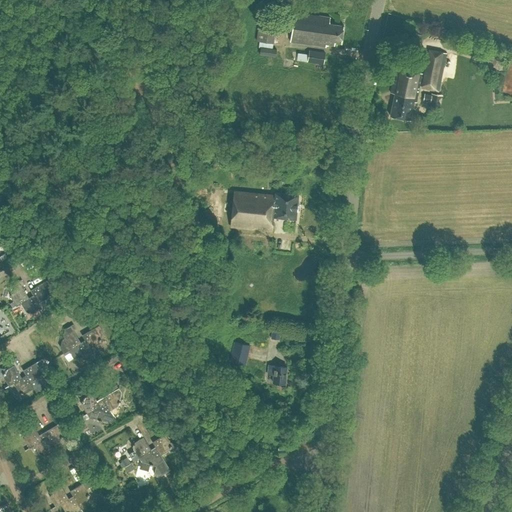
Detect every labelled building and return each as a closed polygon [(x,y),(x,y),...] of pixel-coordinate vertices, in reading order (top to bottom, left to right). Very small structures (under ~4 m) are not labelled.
[(330,18),(295,12),(290,41),(326,47),(327,44),(334,45),(335,43),(341,44),(344,27),(329,24),(330,18)] [(258,45),(273,47),(276,16),(259,14),(256,40),(258,41),(258,45)] [(273,47),(258,45),(258,47),(260,47),(260,55),(275,57),(276,49),(273,49),(273,47)] [(446,52),(428,49),(420,88),(438,92),(446,52)] [(325,53),(309,50),(307,61),(323,64),(325,53)] [(422,73),(395,68),(390,92),(394,93),(390,115),(410,119),(413,101),(415,101),(417,92),(418,92),(422,73)] [(442,95),(432,93),(431,95),(424,94),(423,101),(430,102),(429,109),(439,111),(442,95)] [(275,196),(234,191),(231,226),(272,231),(274,217),(296,219),(298,194),(275,192),(275,196)] [(29,298),(23,288),(22,286),(24,284),(21,279),(14,283),(13,288),(12,293),(11,292),(10,295),(11,295),(11,297),(16,305),(11,308),(12,309),(21,303),(21,302),(29,298)] [(49,293),(50,288),(51,285),(48,279),(33,288),(30,290),(33,295),(38,303),(39,303),(47,298),(47,296),(49,296),(50,293),(49,293)] [(38,303),(33,295),(29,298),(21,302),(21,303),(26,311),(28,312),(28,313),(30,314),(30,313),(33,313),(41,308),(43,312),(44,312),(39,303),(38,303)] [(85,340),(95,357),(101,354),(98,349),(100,341),(101,341),(102,338),(101,338),(103,329),(100,324),(98,321),(94,324),(96,327),(82,335),(85,340)] [(60,347),(63,353),(80,342),(73,330),(75,329),(73,324),(65,329),(63,337),(62,337),(61,340),(62,340),(60,347)] [(280,358),(279,339),(270,339),(270,359),(280,358)] [(95,357),(85,340),(80,342),(63,353),(65,356),(70,353),(71,356),(79,358),(82,359),(82,358),(90,360),(95,357)] [(249,345),(233,341),(229,362),(245,365),(249,345)] [(4,388),(13,383),(13,382),(21,377),(11,360),(11,361),(13,365),(5,370),(4,372),(3,371),(2,374),(3,374),(3,376),(8,385),(3,387),(4,388)] [(23,370),(25,375),(30,383),(39,378),(40,376),(41,376),(41,374),(40,373),(41,371),(36,363),(40,361),(40,360),(23,370)] [(287,367),(269,365),(268,375),(274,376),(274,383),(286,384),(287,367)] [(25,375),(21,377),(13,382),(13,383),(18,391),(20,392),(19,393),(22,393),(22,392),(24,393),(33,388),(35,392),(36,392),(30,383),(25,375)] [(87,413),(100,406),(93,393),(96,391),(93,386),(89,389),(91,394),(84,398),(83,400),(82,400),(82,403),(82,405),(87,413)] [(109,410),(118,405),(121,392),(119,388),(102,397),(105,403),(109,410)] [(109,410),(105,403),(100,406),(87,413),(82,416),(84,419),(89,417),(100,420),(99,421),(102,422),(103,420),(110,422),(115,420),(109,410)] [(50,445),(51,445),(59,440),(60,438),(61,439),(62,436),(61,436),(61,434),(56,425),(61,423),(60,422),(43,432),(46,437),(50,445)] [(33,444),(41,440),(32,423),(31,423),(34,427),(25,432),(24,434),(23,434),(23,436),(24,437),(23,439),(28,447),(24,450),(33,445),(33,444)] [(84,430),(88,437),(93,435),(90,428),(84,430)] [(160,455),(161,455),(169,449),(170,447),(171,448),(172,445),(170,445),(171,443),(168,438),(171,436),(169,432),(152,442),(155,447),(160,455)] [(132,449),(137,457),(150,449),(140,433),(142,437),(134,442),(133,444),(132,444),(132,446),(133,447),(132,449)] [(50,445),(46,437),(41,440),(33,444),(33,445),(38,453),(40,454),(40,455),(42,456),(43,455),(45,455),(53,450),(56,455),(56,454),(51,445),(50,445)] [(160,455),(155,447),(150,449),(137,457),(138,457),(133,460),(134,460),(136,464),(141,461),(150,464),(149,465),(156,466),(154,473),(157,474),(161,475),(170,470),(169,467),(161,455),(160,455)] [(70,491),(72,496),(77,504),(78,504),(86,499),(87,497),(88,497),(88,494),(87,494),(88,492),(83,484),(87,481),(85,478),(80,480),(82,483),(70,491)] [(60,503),(68,498),(61,486),(63,485),(61,480),(58,481),(60,486),(52,490),(51,492),(50,492),(49,495),(50,495),(50,497),(55,506),(55,505),(60,503)] [(72,496),(68,498),(60,503),(65,511),(74,511),(80,509),(81,511),(82,511),(78,504),(77,504),(72,496)] [(0,511),(9,511),(12,511),(7,502),(1,506),(0,503),(0,511)]
